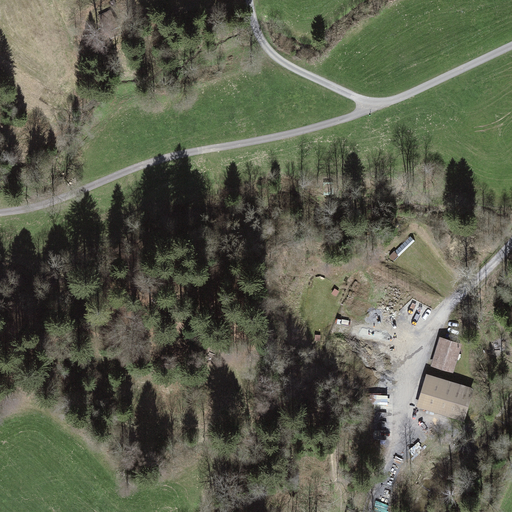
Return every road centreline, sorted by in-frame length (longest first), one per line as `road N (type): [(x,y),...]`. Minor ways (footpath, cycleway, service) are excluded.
road 1 (track): [(372,107),(0,213)]
road 2 (track): [(511,238),(444,310),(383,462)]
road 3 (track): [(383,462),(377,444),(345,487),(335,486),(321,407),(297,391),(244,395)]
road 4 (track): [(248,0),(272,55),(372,107)]
road 5 (track): [(511,49),(372,107)]
